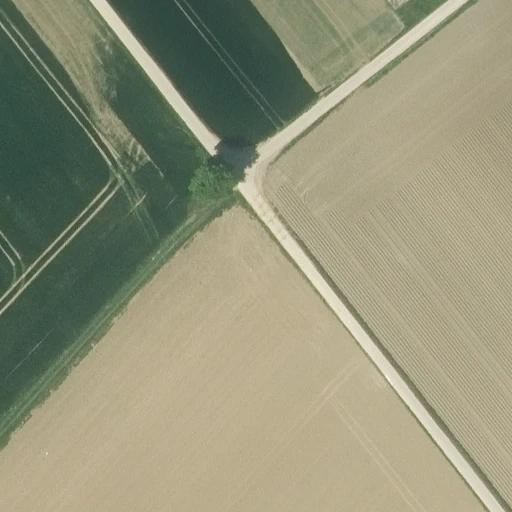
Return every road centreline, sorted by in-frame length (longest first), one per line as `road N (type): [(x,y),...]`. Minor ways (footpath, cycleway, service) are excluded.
road 1 (track): [(497,511),(234,174)]
road 2 (track): [(239,181),(0,440)]
road 3 (track): [(234,174),(460,0)]
road 4 (track): [(234,174),(96,0)]
